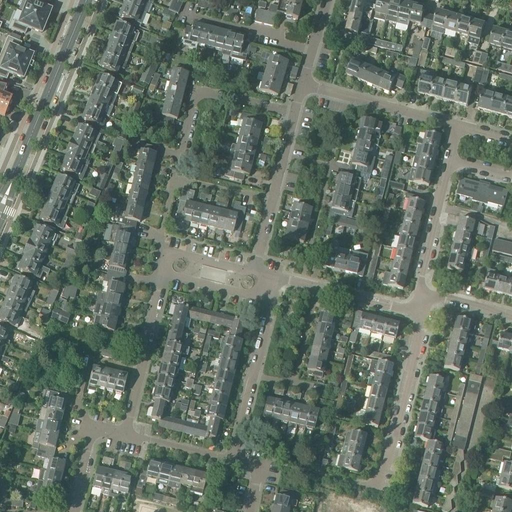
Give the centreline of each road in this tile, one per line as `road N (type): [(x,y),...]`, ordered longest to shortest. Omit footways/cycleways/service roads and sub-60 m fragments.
road 1 (tertiary): [(0,211),(83,7)]
road 2 (residential): [(175,176),(197,90),(294,112)]
road 3 (residential): [(383,486),(422,305)]
road 4 (residential): [(124,436),(163,274)]
road 5 (residential): [(457,126),(302,86)]
road 6 (residential): [(422,305),(407,311),(277,279)]
road 7 (residential): [(422,305),(448,161)]
